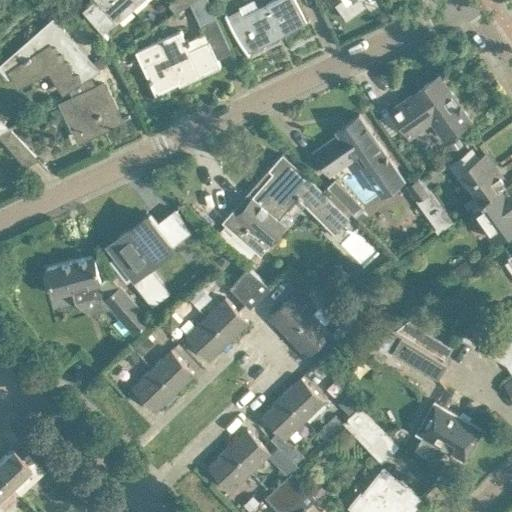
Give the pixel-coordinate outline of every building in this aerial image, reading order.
[(93,0),(83,10),(103,33),(133,7),(131,4),(134,0),(93,0)] [(172,0),(168,3),(175,11),(191,0),(172,0)] [(217,18),(208,0),(194,0),(192,2),(202,25),(217,18)] [(306,22),(295,0),(270,0),(259,6),(255,0),(248,0),(239,5),(240,7),(228,13),(247,51),(306,22)] [(19,84),(49,68),(62,87),(94,63),(92,61),(59,25),(38,39),(34,35),(1,65),(9,75),(13,73),(19,84)] [(190,48),(181,29),(160,39),(136,50),(156,93),(179,82),(180,84),(221,65),(209,39),(190,48)] [(100,56),(92,61),(94,63),(97,67),(105,62),(100,56)] [(87,75),(97,67),(94,63),(62,87),(63,89),(69,85),(75,95),(62,101),(70,119),(78,137),(95,129),(96,131),(122,119),(113,101),(104,81),(95,86),(87,75)] [(439,74),(392,108),(410,134),(432,118),(445,137),(471,119),(462,106),(463,105),(461,102),(459,103),(439,74)] [(343,158),(346,162),(356,155),(383,194),(405,179),(360,113),(336,129),(339,133),(314,151),(326,169),(343,158)] [(0,136),(25,164),(35,155),(8,125),(0,130),(0,136)] [(466,203),(470,208),(473,206),(507,182),(506,182),(486,153),(477,159),(471,150),(452,163),(468,187),(473,183),(480,193),(466,203)] [(260,252),(285,224),(278,217),(297,194),(334,230),(348,216),(353,211),(327,184),(326,186),(332,192),(328,196),(312,179),(283,153),(269,168),(274,173),(267,182),(265,181),(238,212),(234,208),(223,220),(226,223),(238,233),(256,249),(260,252)] [(327,184),(353,211),(356,215),(356,214),(360,211),(363,209),(364,208),(361,204),(362,203),(336,175),(327,184)] [(407,185),(416,199),(428,191),(418,177),(407,185)] [(496,239),(511,227),(511,177),(506,182),(507,182),(473,206),(496,239)] [(117,253),(109,259),(127,281),(128,280),(131,278),(134,282),(152,305),(155,303),(169,292),(148,264),(192,230),(175,209),(175,208),(156,223),(155,221),(149,213),(110,243),(113,247),(117,253)] [(356,214),(356,215),(362,220),(368,214),(363,209),(360,211),(356,214)] [(226,223),(218,232),(248,259),(256,249),(238,233),(226,223)] [(52,294),(91,283),(95,298),(103,296),(134,332),(151,317),(120,283),(119,283),(111,273),(102,281),(94,254),(63,263),(45,268),(47,274),(43,275),(47,289),(51,288),(52,294)] [(466,258),(452,267),(459,277),(473,268),(466,258)] [(248,265),(230,286),(236,291),(251,305),(269,284),(248,265)] [(211,296),(202,285),(189,295),(199,307),(211,296)] [(295,291),(270,315),(289,335),(314,311),(295,291)] [(249,320),(225,296),(205,314),(229,339),(249,320)] [(307,355),(333,331),(322,320),(327,314),(319,306),(314,311),(289,335),(307,355)] [(186,333),(210,358),(229,339),(205,314),(186,333)] [(463,337),(474,344),(486,324),(476,317),(463,337)] [(396,328),(446,356),(452,344),(408,319),(396,328)] [(497,330),(486,324),(474,344),(485,351),(497,330)] [(497,330),(485,351),(496,357),(508,337),(497,330)] [(415,344),(400,335),(392,349),(407,358),(438,377),(447,363),(415,344)] [(511,355),(511,339),(508,337),(496,357),(507,364),(511,355)] [(181,358),(171,347),(151,366),(175,391),(195,373),(181,358)] [(151,366),(132,386),(156,410),(175,391),(151,366)] [(325,399),(302,375),(282,394),(305,418),(325,399)] [(348,392),(338,402),(349,414),(360,403),(348,392)] [(262,413),(285,437),(305,418),(282,394),(262,413)] [(421,435),(414,447),(437,460),(444,448),(453,453),(465,460),(484,428),(469,419),(467,418),(460,414),(435,399),(415,432),(421,435)] [(349,414),(346,417),(371,443),(385,430),(360,403),(349,414)] [(334,412),(316,430),(324,438),(342,420),(334,412)] [(271,452),(248,427),(228,446),(251,470),(271,452)] [(292,443),(283,452),(296,466),(305,457),(299,450),(292,443)] [(231,489),(246,475),(251,470),(228,446),(208,465),(231,489)] [(0,458),(0,471),(20,492),(38,474),(12,447),(0,458)] [(353,487),(343,499),(357,511),(356,511),(397,511),(402,505),(411,511),(422,497),(383,466),(361,493),(353,487)] [(0,471),(0,511),(2,511),(1,510),(20,492),(0,471)] [(309,511),(305,508),(316,496),(291,471),(266,495),(281,511),(309,511)] [(316,480),(310,486),(319,495),(325,489),(316,480)] [(91,511),(110,511),(111,511),(102,502),(91,511)]
